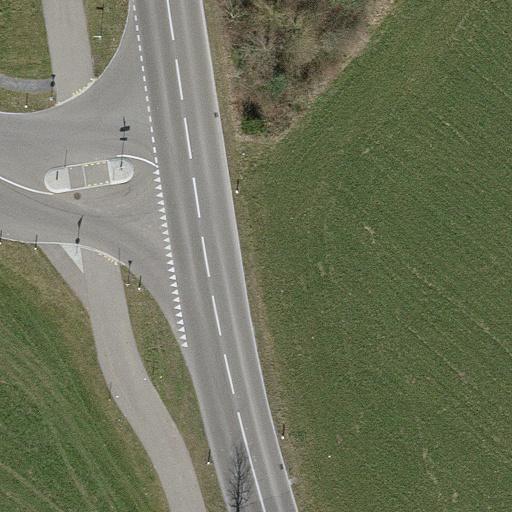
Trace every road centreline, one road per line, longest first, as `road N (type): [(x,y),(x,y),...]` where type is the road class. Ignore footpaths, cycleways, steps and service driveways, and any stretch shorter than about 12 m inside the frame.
road 1 (tertiary): [(268,511),(192,164)]
road 2 (tertiary): [(192,164),(38,181),(0,172)]
road 3 (tertiary): [(192,164),(165,0)]
